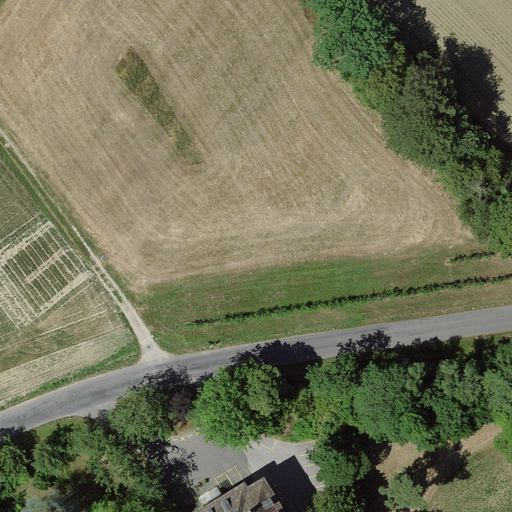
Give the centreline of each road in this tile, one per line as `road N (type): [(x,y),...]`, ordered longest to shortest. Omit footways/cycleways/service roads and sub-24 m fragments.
road 1 (unclassified): [(0,429),(161,368),(511,317)]
road 2 (track): [(161,368),(135,319),(0,142)]
